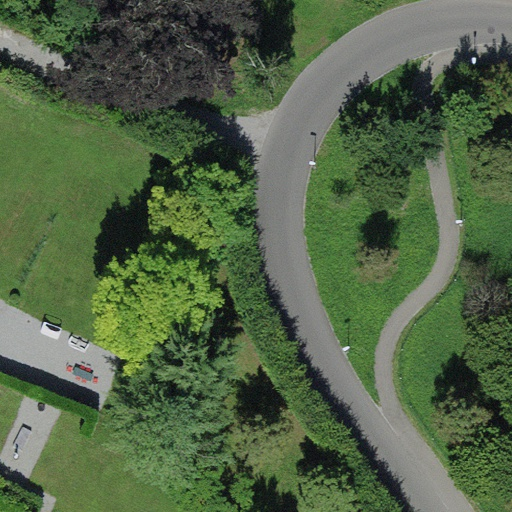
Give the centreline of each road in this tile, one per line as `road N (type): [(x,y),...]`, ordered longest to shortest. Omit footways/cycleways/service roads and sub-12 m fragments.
road 1 (residential): [(511,24),(409,29),(366,48),(326,78),(295,123),(279,187),(280,243),(301,312),(435,511)]
road 2 (motorway): [(509,511),(416,0)]
road 3 (motorway): [(311,0),(370,511)]
